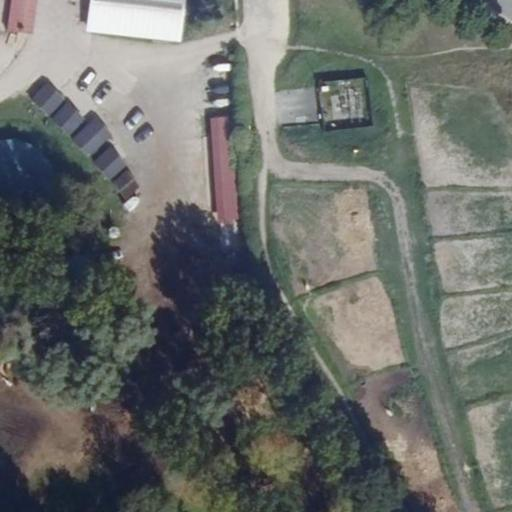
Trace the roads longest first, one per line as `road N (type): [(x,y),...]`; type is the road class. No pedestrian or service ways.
road 1 (track): [(254,17),(174,56),(34,62),(0,86)]
road 2 (track): [(252,0),(263,134)]
